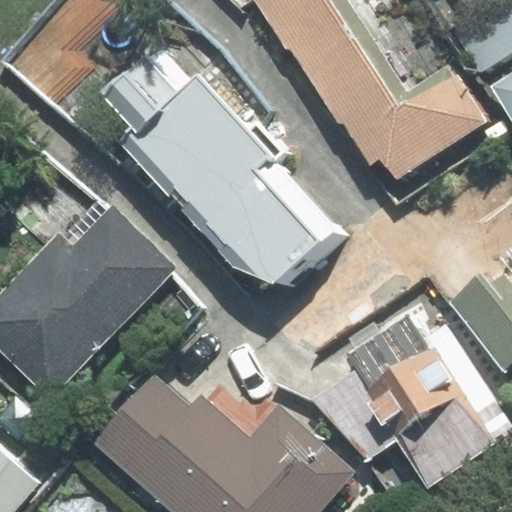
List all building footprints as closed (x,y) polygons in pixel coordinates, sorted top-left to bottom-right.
[(289,0),(393,185),(499,126),(464,63),(407,94),(354,0),(289,0)] [(472,0),(482,13),(499,0),(472,0)] [(511,59),(492,73),(511,102),(511,59)] [(139,128),(288,293),(347,241),(198,75),(139,128)] [(0,304),(0,335),(63,397),(184,274),(107,198),(0,304)] [(511,278),(503,268),(467,300),(511,350),(511,278)] [(380,427),(422,490),(511,430),(511,406),(442,301),(325,378),(365,438),(380,427)] [(204,404),(162,367),(89,449),(160,511),(328,511),(363,474),(290,409),(265,437),(215,392),(204,404)] [(0,511),(41,511),(66,488),(10,433),(0,442),(0,511)]
